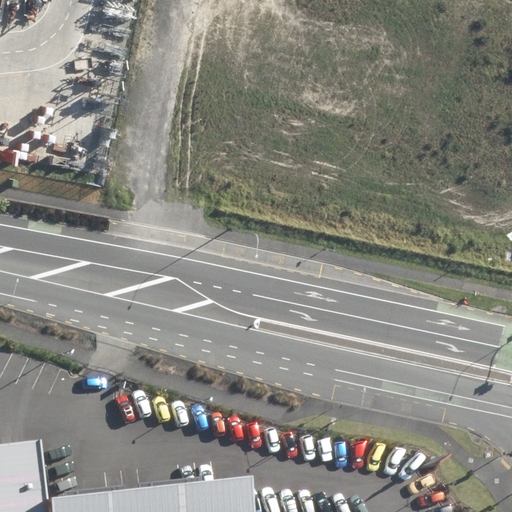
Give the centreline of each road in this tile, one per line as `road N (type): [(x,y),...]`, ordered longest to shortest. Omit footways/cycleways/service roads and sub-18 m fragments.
road 1 (tertiary): [(511,397),(220,333),(132,286)]
road 2 (tertiary): [(132,286),(235,289),(511,351)]
road 3 (track): [(132,286),(182,0)]
road 4 (tertiary): [(0,257),(132,286)]
